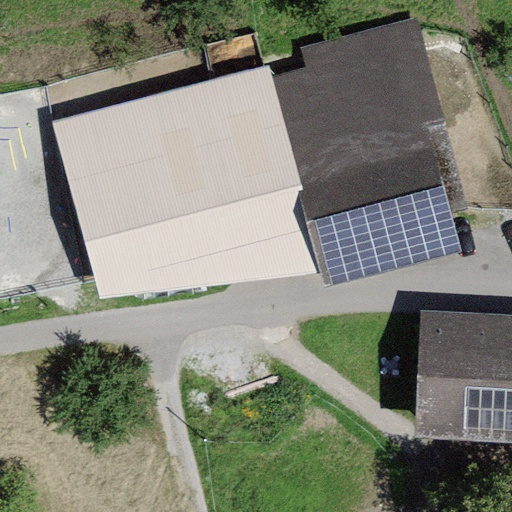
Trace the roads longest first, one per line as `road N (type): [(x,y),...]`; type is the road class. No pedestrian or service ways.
road 1 (unclassified): [(511,291),(162,321),(0,352)]
road 2 (track): [(200,511),(162,321)]
